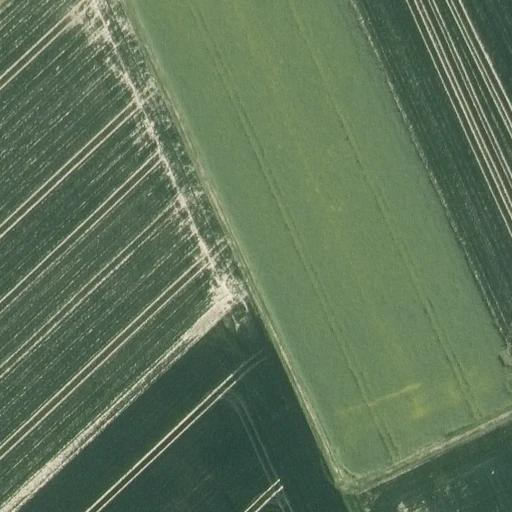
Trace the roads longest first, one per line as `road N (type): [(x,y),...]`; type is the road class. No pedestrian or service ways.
road 1 (track): [(124,0),(356,511)]
road 2 (track): [(511,415),(349,495)]
